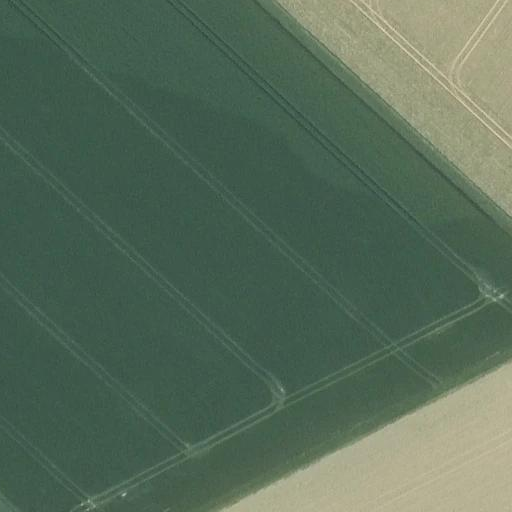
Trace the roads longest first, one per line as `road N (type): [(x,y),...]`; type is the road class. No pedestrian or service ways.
road 1 (track): [(511,356),(208,511)]
road 2 (track): [(267,0),(511,224)]
